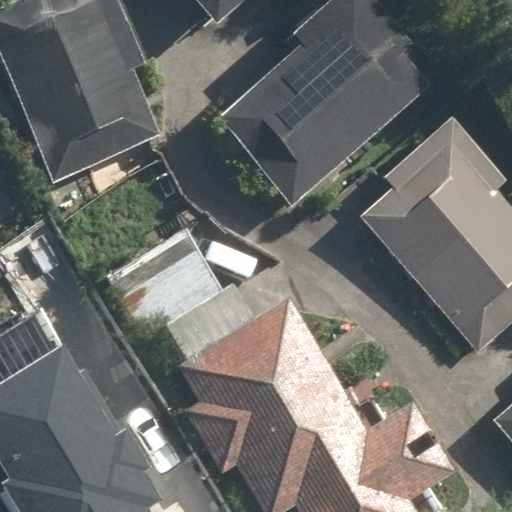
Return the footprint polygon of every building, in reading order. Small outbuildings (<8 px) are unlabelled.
[(16,0),(19,6),(0,14),(0,66),(52,186),(161,140),(132,74),(144,69),(114,0),(16,0)] [(189,0),(216,30),(250,0),(189,0)] [(297,52),(217,123),(296,210),(429,92),(401,61),(412,51),(366,0),(335,0),(288,42),(297,52)] [(391,193),(359,221),(479,357),(511,327),(511,215),(496,197),(507,187),(451,123),(383,183),(391,193)] [(286,304),(175,372),(197,408),(181,418),(219,480),(235,470),(261,511),(290,511),(294,510),(295,511),(414,511),(410,505),(454,478),(410,407),(384,423),(370,400),(352,411),(286,304)] [(511,406),(491,425),(511,448),(511,406)] [(207,511),(130,411),(4,507),(7,511),(207,511)]
